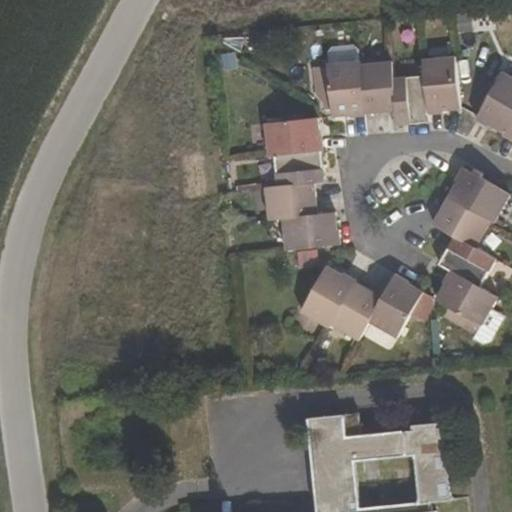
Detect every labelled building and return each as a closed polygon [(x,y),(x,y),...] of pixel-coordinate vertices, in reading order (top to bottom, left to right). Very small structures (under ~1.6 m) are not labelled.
[(358,64),(357,51),(352,48),(331,50),(327,55),(328,67),(327,67),(327,68),(314,69),(317,97),(324,106),(324,111),(330,110),(331,118),(364,115),(359,67),(359,64),(358,64)] [(460,113),(455,61),(423,64),(425,79),(429,116),(460,113)] [(359,67),(364,115),(397,112),(394,82),(392,64),(359,67)] [(511,125),(511,79),(502,74),(475,122),(489,130),(490,128),(506,137),(511,125)] [(399,129),(430,126),(429,116),(425,79),(394,82),(397,112),(399,129)] [(278,156),(320,152),(317,120),(265,125),(268,157),(278,156)] [(320,152),(278,156),(282,190),(314,187),(323,186),(320,152)] [(490,222),(494,224),(510,197),(464,171),(448,198),(490,222)] [(271,224),(280,223),(317,219),(314,187),(282,190),(268,191),(271,224)] [(453,241),(473,252),(490,222),(448,198),(431,228),(453,241)] [(322,251),(339,250),(337,235),(335,235),(334,217),(317,219),(280,223),(283,255),(322,251)] [(473,252),(453,241),(437,268),(452,276),(479,292),(495,264),(473,252)] [(363,256),(354,278),(382,290),(391,269),(363,256)] [(325,273),(325,274),(299,319),(328,335),(331,330),(354,289),(325,273)] [(504,322),(491,315),(497,302),(479,292),(452,276),(435,306),(448,313),(442,322),(463,334),(464,332),(476,339),(473,344),(482,349),(489,347),(504,322)] [(407,289),(408,288),(395,281),(382,304),(368,328),(395,343),(421,298),(407,289)] [(331,330),(358,346),(368,328),(382,304),(354,289),(331,330)] [(360,415),(309,420),(318,511),(421,511),(421,505),(453,502),(445,423),(413,426),(413,431),(362,436),(360,415)]
